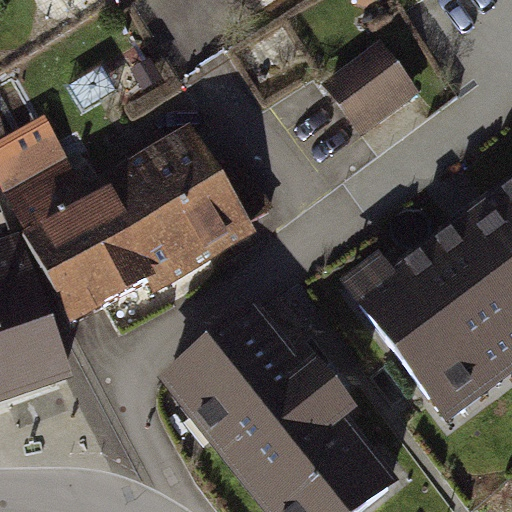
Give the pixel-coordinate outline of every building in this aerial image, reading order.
[(386,50),(326,89),(360,142),(421,103),(386,50)] [(58,142),(1,174),(85,326),(255,233),(195,125),(83,187),(58,142)] [(511,347),(511,168),(466,202),(359,281),(445,397),(511,347)] [(16,241),(0,246),(0,405),(68,380),(16,241)] [(334,399),(261,308),(165,385),(215,448),(265,510),(266,511),(363,511),(401,482),(334,399)]
